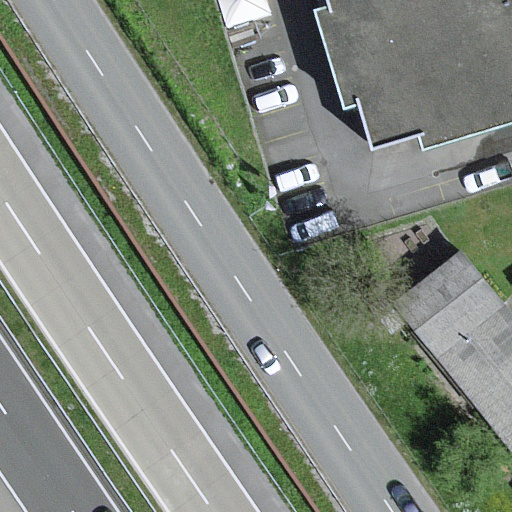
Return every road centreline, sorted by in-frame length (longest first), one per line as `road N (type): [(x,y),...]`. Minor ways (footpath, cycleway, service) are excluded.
road 1 (primary): [(50,0),(114,107),(402,511)]
road 2 (motorway): [(214,511),(0,196)]
road 3 (motorway): [(0,401),(75,511)]
